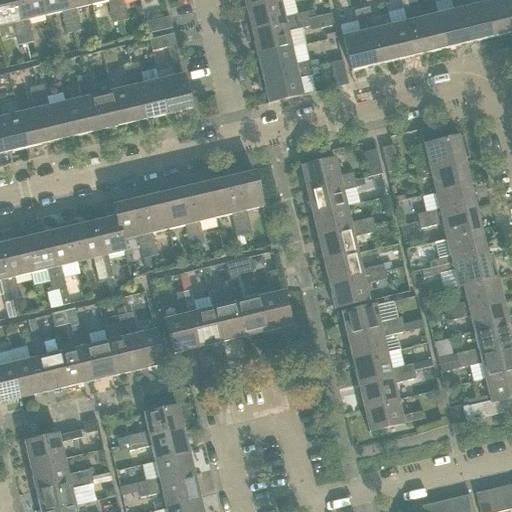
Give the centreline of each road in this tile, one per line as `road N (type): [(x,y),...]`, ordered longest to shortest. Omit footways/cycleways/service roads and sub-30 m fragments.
road 1 (residential): [(242,139),(459,84),(486,89)]
road 2 (residential): [(0,199),(242,139)]
road 3 (residential): [(304,503),(285,426),(222,442),(239,511)]
road 4 (residential): [(304,503),(511,456)]
road 5 (residential): [(242,139),(207,0)]
